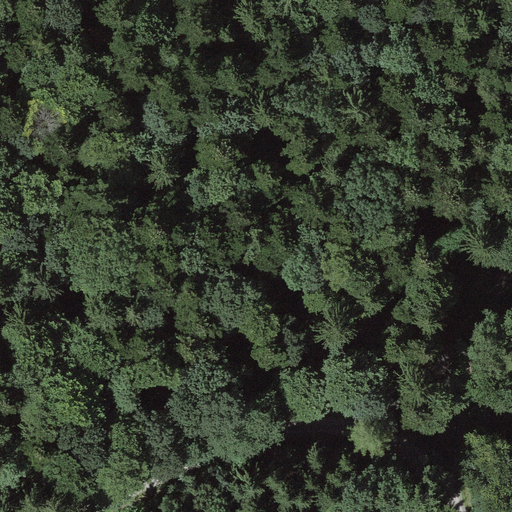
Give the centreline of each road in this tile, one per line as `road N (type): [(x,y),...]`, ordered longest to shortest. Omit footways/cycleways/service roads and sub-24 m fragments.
road 1 (track): [(83,511),(206,458),(435,389)]
road 2 (track): [(435,389),(451,511)]
